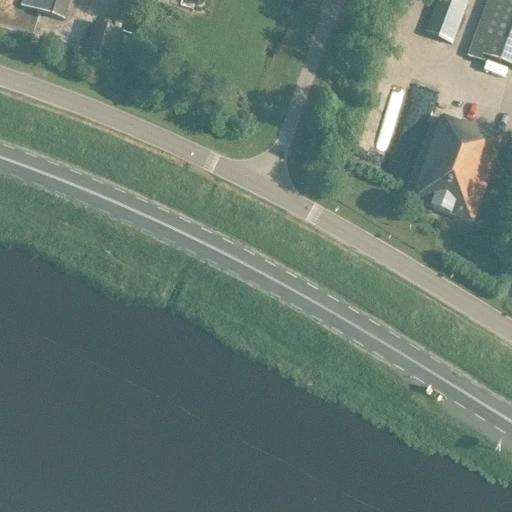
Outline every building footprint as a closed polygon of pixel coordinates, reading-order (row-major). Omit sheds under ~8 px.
[(23,0),(21,6),(63,21),(70,0),(23,0)] [(467,0),(438,0),(425,35),(451,45),(467,0)] [(511,0),(488,0),(467,57),(480,61),(483,56),(511,66),(511,0)] [(83,54),(125,67),(135,35),(93,22),(83,54)] [(410,202),(472,226),(504,138),(460,122),(459,125),(440,118),(410,202)] [(365,122),(359,154),(382,158),(388,127),(365,122)]
